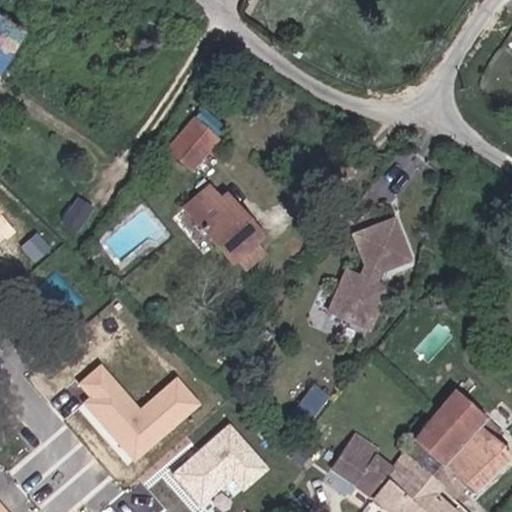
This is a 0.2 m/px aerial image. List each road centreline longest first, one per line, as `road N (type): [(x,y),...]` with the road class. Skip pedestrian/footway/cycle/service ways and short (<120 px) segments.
road 1 (residential): [(208,0),(313,82),(358,105),(403,109),(431,98)]
road 2 (residential): [(0,379),(102,492)]
road 3 (residential): [(431,98),(501,0)]
